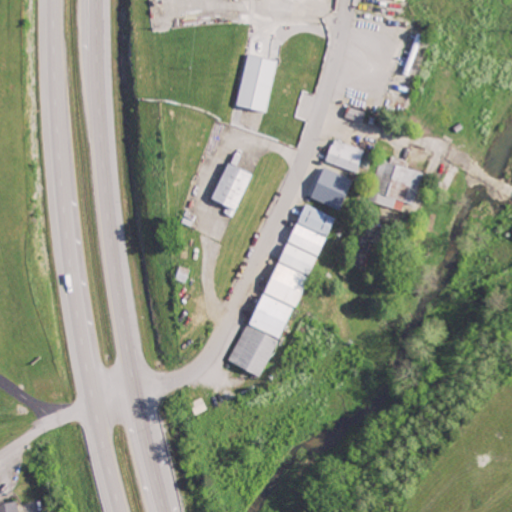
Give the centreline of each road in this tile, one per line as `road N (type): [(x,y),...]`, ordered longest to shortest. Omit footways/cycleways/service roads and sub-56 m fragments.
road 1 (residential): [(0,462),(24,434),(136,385),(173,378),(206,354),(308,140),(347,0)]
road 2 (trunk): [(168,511),(136,385),(111,232),(101,0)]
road 3 (trunk): [(56,0),(54,88),(67,224),(93,404),(121,511)]
